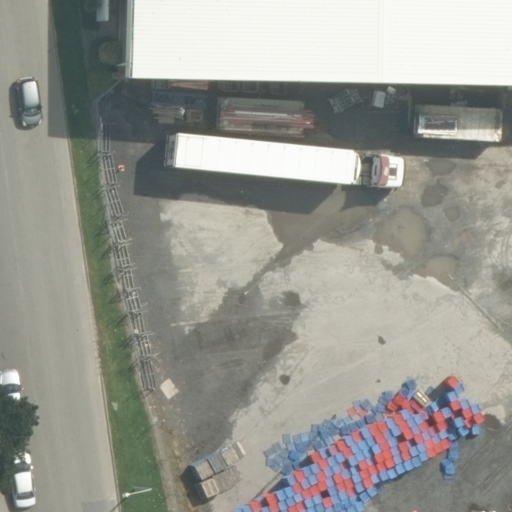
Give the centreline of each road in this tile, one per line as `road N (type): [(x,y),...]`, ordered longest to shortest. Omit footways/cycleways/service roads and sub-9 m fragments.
road 1 (unclassified): [(0,91),(39,408),(62,511)]
road 2 (unknown): [(32,347),(102,343),(316,153)]
